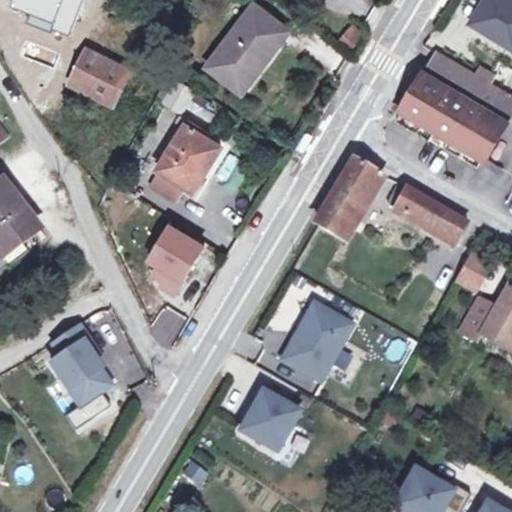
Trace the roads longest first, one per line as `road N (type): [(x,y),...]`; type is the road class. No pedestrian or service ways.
road 1 (residential): [(0,80),(182,390)]
road 2 (secondary): [(182,390),(341,130)]
road 3 (unclassified): [(341,130),(511,227)]
road 4 (secondary): [(341,130),(419,0)]
road 5 (secondary): [(110,511),(182,390)]
